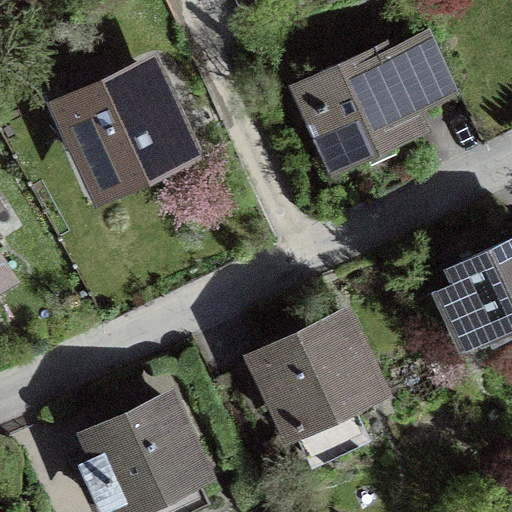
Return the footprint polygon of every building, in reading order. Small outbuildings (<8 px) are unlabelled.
[(234,0),(238,9),(258,0),(234,0)] [(383,44),(300,83),(338,166),(420,128),(406,97),(420,90),(427,105),(458,91),(433,36),(402,50),(407,62),(394,68),(383,44)] [(178,143),(145,69),(73,101),(106,175),(178,143)] [(0,284),(14,275),(0,252),(0,208),(2,207),(0,202),(0,284)] [(511,239),(456,265),(462,279),(441,289),(464,339),(485,330),(486,330),(511,318),(511,239)] [(372,383),(341,318),(241,365),(259,404),(281,394),(293,419),(294,418),(312,458),(366,432),(348,394),(372,383)] [(101,450),(82,459),(104,505),(123,496),(125,499),(132,496),(139,511),(168,511),(202,496),(189,468),(199,463),(168,399),(94,434),(101,450)]
